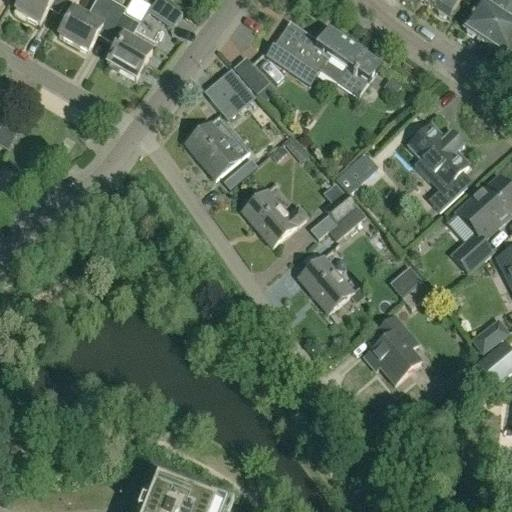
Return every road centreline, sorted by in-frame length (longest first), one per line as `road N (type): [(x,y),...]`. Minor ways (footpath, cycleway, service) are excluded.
road 1 (residential): [(312,375),(135,129)]
road 2 (residential): [(0,253),(96,184),(135,129)]
road 3 (residential): [(135,129),(233,0)]
road 4 (residential): [(511,92),(384,0)]
road 5 (residential): [(135,129),(0,52)]
